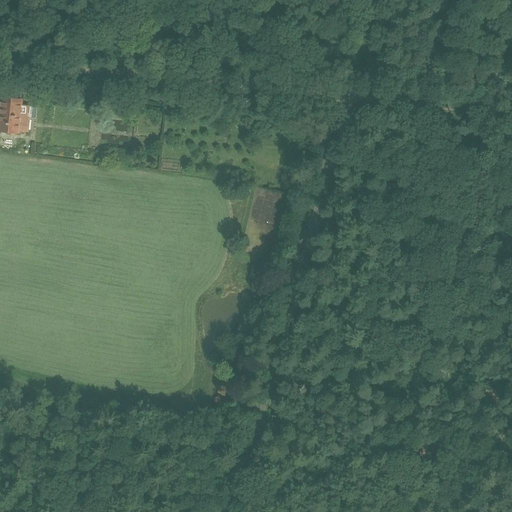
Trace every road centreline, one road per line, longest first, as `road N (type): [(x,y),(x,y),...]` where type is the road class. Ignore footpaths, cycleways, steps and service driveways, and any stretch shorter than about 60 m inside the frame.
road 1 (unclassified): [(229,511),(350,93)]
road 2 (unclassified): [(0,63),(350,93)]
road 3 (unclassified): [(350,93),(511,112)]
